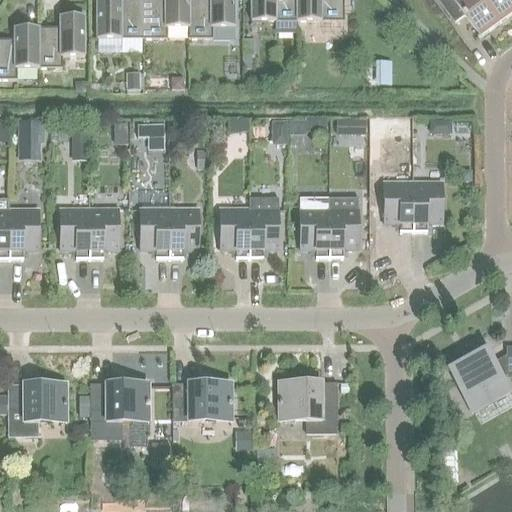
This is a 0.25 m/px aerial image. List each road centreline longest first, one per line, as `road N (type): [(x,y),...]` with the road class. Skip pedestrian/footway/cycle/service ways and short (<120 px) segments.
road 1 (residential): [(0,318),(390,326)]
road 2 (residential): [(495,264),(493,104),(511,61)]
road 3 (residential): [(392,511),(390,326)]
road 4 (residential): [(390,326),(495,264)]
